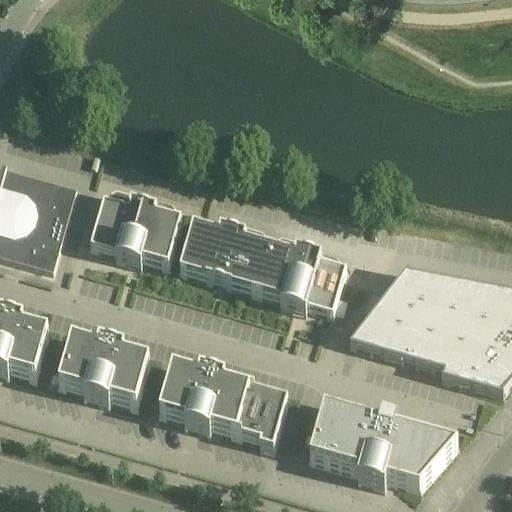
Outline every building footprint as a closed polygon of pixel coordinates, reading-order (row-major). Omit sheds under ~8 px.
[(3,176),(0,181),(0,264),(54,279),(77,197),(6,177),(3,176)] [(174,221),(173,220),(158,216),(157,219),(133,212),(134,209),(119,204),(118,204),(116,205),(115,205),(114,206),(112,207),(112,208),(111,209),(110,211),(105,209),(91,255),(117,263),(116,267),(142,275),(143,270),(169,277),(182,232),(177,231),(177,229),(177,228),(177,226),(177,225),(176,223),(175,222),(174,221)] [(293,318),(306,321),(308,317),(334,324),(347,278),(341,276),(341,275),(341,273),(341,272),(341,270),(340,269),(339,268),(338,267),(337,266),(322,262),(321,266),(309,262),(297,259),(298,255),(283,251),(282,251),(280,251),(279,252),(278,253),(277,254),(276,255),(275,256),(275,258),(270,256),(265,255),(266,253),(266,252),(266,251),(265,249),(265,248),(264,247),(263,246),(261,245),(247,240),(245,244),(233,241),(221,237),(222,234),(207,229),(206,229),(204,230),(203,230),(202,231),(201,232),(200,233),(199,235),(199,236),(193,234),(180,280),(282,310),(281,314),(293,318)] [(511,301),(406,281),(350,354),(445,381),(443,386),(442,386),(442,387),(504,405),(504,404),(503,403),(511,392),(511,301)] [(0,382),(9,385),(9,384),(10,381),(36,388),(49,342),(23,334),(24,330),(0,322),(0,382)] [(98,356),(72,348),(59,394),(85,402),(84,406),(110,414),(111,409),(137,416),(150,370),(124,363),(125,358),(100,351),(98,356)] [(210,442),(212,437),(262,451),(260,456),(274,460),(289,409),(225,391),(226,387),(200,379),(199,384),(173,377),(160,423),(186,430),(185,435),(210,442)] [(385,497),(387,490),(422,500),(423,498),(421,498),(457,456),(459,456),(460,455),(396,437),(398,429),(382,425),(380,433),(323,416),(322,418),(324,418),(310,467),(309,466),(308,467),(360,482),(358,490),(385,497)]
